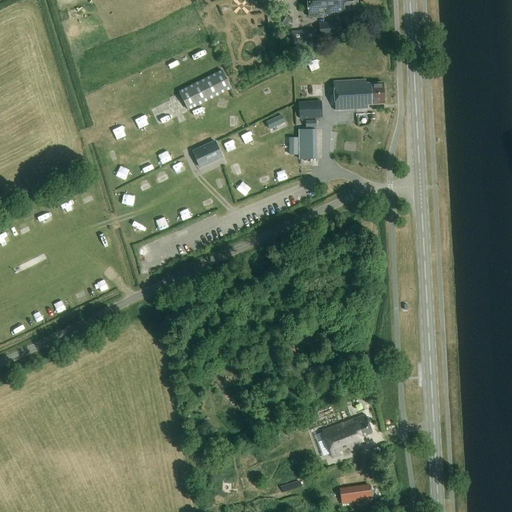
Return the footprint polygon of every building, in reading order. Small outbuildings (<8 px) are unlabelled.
[(344,13),(359,12),(357,0),(308,0),(310,17),(345,15),(344,13)] [(341,22),(319,23),(320,35),(342,34),(341,22)] [(317,49),(316,30),(291,31),(293,51),(317,49)] [(222,70),(179,92),(189,110),(231,89),(222,70)] [(368,106),(385,105),(384,82),(368,83),(367,80),(334,82),(336,110),(368,109),(368,106)] [(321,101),(298,103),(299,119),(322,118),(321,101)] [(140,124),(149,119),(147,114),(137,119),(140,124)] [(266,122),(269,130),(285,123),(281,115),(266,122)] [(316,120),(306,120),(306,129),(316,128),(316,120)] [(242,134),(246,143),(255,139),(252,130),(242,134)] [(359,150),(359,137),(345,137),(345,150),(359,150)] [(298,155),(298,138),(290,138),(290,155),(298,155)] [(215,140),(192,151),(201,169),(224,159),(215,140)] [(232,166),(235,176),(244,174),(241,163),(232,166)] [(287,168),(277,171),(279,181),(290,179),(287,168)] [(112,276),(89,285),(95,298),(118,289),(112,276)] [(230,392),(225,398),(237,408),(242,402),(230,392)] [(360,437),(372,433),(365,415),(322,431),(331,457),(363,446),(360,437)] [(301,479),(282,486),(284,491),(303,485),(301,479)] [(350,503),(348,490),(340,491),(342,504),(350,503)]
